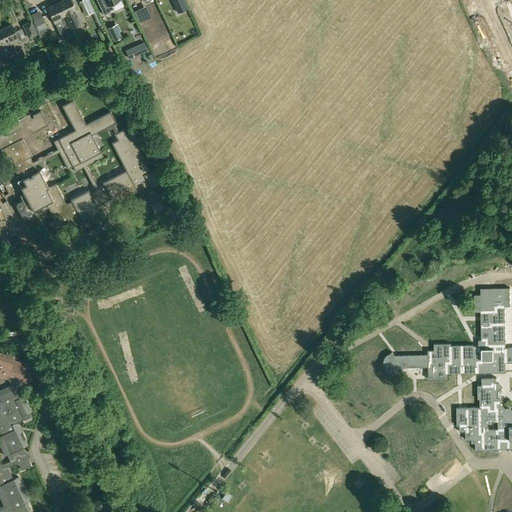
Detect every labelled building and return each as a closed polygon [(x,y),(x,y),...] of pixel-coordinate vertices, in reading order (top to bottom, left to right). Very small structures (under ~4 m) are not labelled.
[(70,0),(63,0),(58,3),(70,28),(72,33),(73,34),(74,33),(71,27),(74,26),(78,24),(81,23),(77,13),(70,0)] [(102,0),(98,2),(104,15),(115,10),(112,3),(118,0),(102,0)] [(182,0),(171,0),(178,13),(187,8),(182,0)] [(221,0),(211,5),(220,24),(231,18),(226,6),(231,3),(229,0),(221,0)] [(232,0),(233,0),(239,0),(244,10),(256,5),(253,0),(232,0)] [(376,0),(361,0),(357,2),(361,11),(378,3),(376,0)] [(58,3),(47,8),(54,24),(61,21),(63,26),(62,26),(64,31),(67,36),(67,37),(73,34),(72,33),(70,28),(58,3)] [(378,3),(361,11),(365,20),(382,12),(378,3)] [(198,5),(192,8),(197,19),(203,16),(209,29),(220,24),(211,5),(200,10),(198,5)] [(140,9),(134,11),(139,23),(145,20),(140,9)] [(326,10),(309,18),(314,27),(330,19),(326,10)] [(382,12),(365,20),(369,28),(386,21),(382,12)] [(47,27),(42,16),(33,20),(39,31),(47,27)] [(330,19),(314,27),(318,36),(334,28),(330,19)] [(23,25),(29,38),(38,34),(32,21),(23,25)] [(386,21),(369,28),(374,38),(390,30),(386,21)] [(118,31),(115,24),(108,28),(114,41),(121,37),(118,31)] [(11,25),(0,30),(0,31),(9,51),(14,60),(23,55),(21,50),(16,52),(13,43),(18,41),(11,25)] [(334,28),(318,36),(322,44),(338,37),(334,28)] [(0,31),(0,55),(3,54),(9,51),(0,31)] [(275,36),(263,41),(272,60),(283,55),(285,59),(291,56),(286,46),(281,48),(275,36)] [(338,37),(322,44),(326,53),(342,45),(338,37)] [(75,40),(68,43),(70,48),(77,44),(75,40)] [(263,41),(252,46),(258,59),(253,61),(258,72),(264,69),(262,65),(272,60),(263,41)] [(342,45),(326,53),(330,62),(346,54),(342,45)] [(14,60),(9,51),(3,54),(5,58),(3,59),(5,64),(14,60)] [(346,54),(330,62),(334,71),(350,63),(346,54)] [(237,56),(226,61),(234,80),(245,75),(247,80),(253,77),(248,66),(243,68),(237,56)] [(226,61),(214,66),(220,79),(215,82),(220,92),(226,90),(224,85),(234,80),(226,61)] [(156,63),(145,68),(148,74),(152,72),(157,83),(176,74),(171,62),(158,68),(156,63)] [(350,63),(334,71),(338,79),(354,72),(350,63)] [(354,72),(338,79),(342,88),(358,80),(354,72)] [(176,74),(157,83),(162,93),(158,95),(161,101),(172,96),(169,91),(182,85),(176,74)] [(358,80),(342,88),(346,97),(363,89),(358,80)] [(363,89),(346,97),(350,106),(367,98),(363,89)] [(248,107),(234,114),(239,126),(260,116),(255,105),(260,103),(257,97),(246,102),(248,107)] [(175,98),(164,103),(167,109),(171,107),(176,118),(195,109),(190,98),(177,104),(175,98)] [(195,109),(176,118),(181,129),(177,131),(180,137),(191,132),(188,126),(201,120),(195,109)] [(260,116),(239,126),(241,125),(246,136),(259,130),(262,135),(272,130),(270,124),(265,126),(260,116)] [(356,135),(352,140),(361,147),(365,143),(376,152),(386,140),(378,133),(376,135),(368,128),(360,138),(356,135)] [(190,135),(179,140),(182,147),(186,145),(191,155),(212,145),(207,134),(192,141),(190,135)] [(270,153),(255,160),(261,172),(282,162),(277,151),(281,149),(278,143),(267,148),(270,153)] [(212,145),(191,155),(196,166),(192,168),(194,174),(205,169),(203,163),(215,158),(210,147),(212,146),(212,145)] [(343,154),(336,163),(352,177),(360,167),(349,158),(353,154),(344,146),(339,151),(343,154)] [(324,169),(320,174),(329,182),(333,177),(344,186),(352,177),(336,163),(328,172),(324,169)] [(209,171),(198,176),(201,182),(205,180),(210,190),(229,182),(224,170),(211,176),(209,171)] [(229,182),(210,190),(215,201),(211,203),(213,209),(224,204),(222,199),(234,193),(229,182)] [(306,191),(302,197),(311,204),(315,200),(328,210),(336,200),(318,185),(310,194),(306,191)] [(151,207),(155,215),(165,210),(161,202),(151,207)] [(223,208),(212,213),(215,219),(220,217),(225,228),(246,218),(246,217),(244,218),(238,207),(226,213),(223,208)] [(296,216),(288,225),(296,232),(295,234),(302,240),(312,228),(302,220),(305,215),(296,207),(292,213),(296,216)] [(246,218),(225,228),(230,238),(225,240),(228,247),(239,241),(236,236),(251,229),(246,218)] [(242,243),(232,248),(234,254),(239,252),(244,263),(263,254),(257,243),(245,249),(242,243)] [(263,254),(244,263),(249,274),(244,276),(247,282),(258,277),(256,271),(268,265),(263,254)] [(260,279),(249,284),(252,291),(262,285),(260,279)] [(269,284),(256,300),(266,308),(273,300),(275,301),(281,293),(269,284)] [(511,347),(506,348),(505,306),(510,306),(510,288),(491,288),(491,290),(480,290),(481,295),(474,295),(475,312),(480,312),(481,340),(478,340),(478,346),(473,346),(473,345),(451,345),(451,343),(434,344),(434,350),(430,350),(430,356),(428,356),(427,355),(398,356),(396,357),(392,352),(388,355),(385,358),(384,362),(384,366),(386,369),(389,372),(393,373),(397,373),(400,371),(408,365),(428,364),(428,380),(447,379),(447,374),(481,373),(482,385),(477,385),(478,400),(479,399),(480,407),(456,408),(457,426),(459,426),(459,432),(465,432),(465,440),(471,440),(471,443),(475,443),(475,451),(484,450),(484,452),(490,452),(490,454),(500,454),(499,445),(506,445),(506,448),(511,447),(511,347)]
